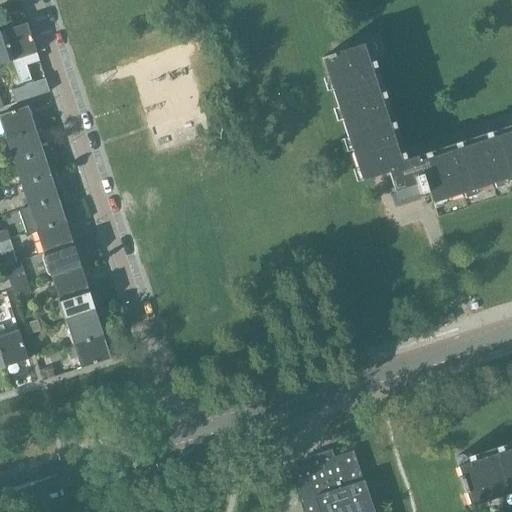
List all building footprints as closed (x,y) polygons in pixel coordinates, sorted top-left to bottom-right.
[(22,87),(21,87),(26,100),(49,92),(44,76),(29,80),(22,58),(36,53),(27,24),(3,31),(13,61),(22,87)] [(0,65),(13,61),(3,31),(0,32),(0,65)] [(428,192),(432,204),(511,177),(511,131),(403,167),(363,44),(321,58),(321,60),(322,59),(362,181),(388,173),(398,202),(428,192)] [(21,87),(0,93),(0,98),(3,107),(26,100),(21,87)] [(0,115),(0,122),(6,139),(35,129),(28,107),(0,115)] [(6,139),(13,162),(43,152),(35,129),(6,139)] [(13,162),(21,185),(50,175),(43,152),(13,162)] [(21,185),(28,208),(58,198),(50,175),(21,185)] [(28,208),(36,231),(65,221),(58,198),(28,208)] [(0,216),(0,242),(9,240),(2,216),(0,216)] [(36,231),(43,254),(73,244),(65,221),(36,231)] [(9,240),(0,242),(0,253),(3,262),(11,260),(8,250),(12,249),(9,240)] [(43,254),(51,277),(80,267),(73,244),(43,254)] [(51,277),(58,300),(88,290),(80,267),(51,277)] [(9,279),(12,289),(25,285),(21,275),(9,279)] [(25,285),(12,289),(15,299),(28,294),(25,285)] [(58,300),(66,323),(96,313),(88,290),(58,300)] [(66,323),(73,346),(103,336),(96,313),(66,323)] [(24,324),(27,335),(41,330),(37,320),(24,324)] [(18,330),(0,335),(0,354),(4,367),(28,360),(18,330)] [(103,336),(73,346),(64,349),(68,361),(77,358),(81,368),(111,359),(103,336)] [(39,371),(42,381),(54,377),(51,367),(39,371)] [(468,507),(511,492),(511,448),(457,466),(461,476),(458,477),(464,493),(466,492),(470,504),(468,505),(468,507)] [(306,458),(309,465),(289,472),(302,511),(372,511),(353,451),(333,457),(331,450),(306,458)]
